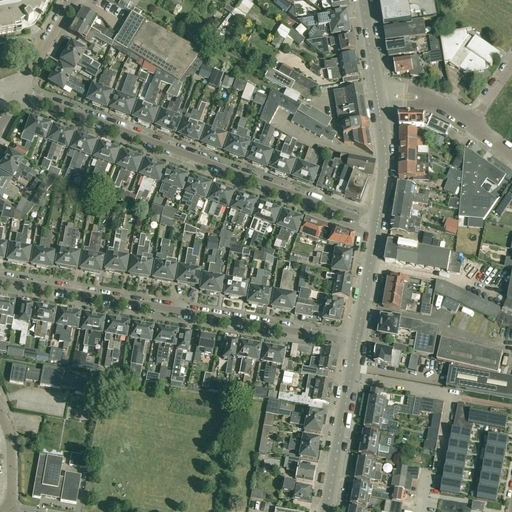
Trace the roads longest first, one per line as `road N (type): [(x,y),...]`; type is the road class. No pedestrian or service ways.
road 1 (residential): [(378,225),(20,93)]
road 2 (residential): [(0,280),(353,346)]
road 3 (unclassified): [(325,511),(353,346)]
road 4 (unclassified): [(378,225),(385,151),(376,89)]
road 5 (unclassified): [(353,346),(378,225)]
